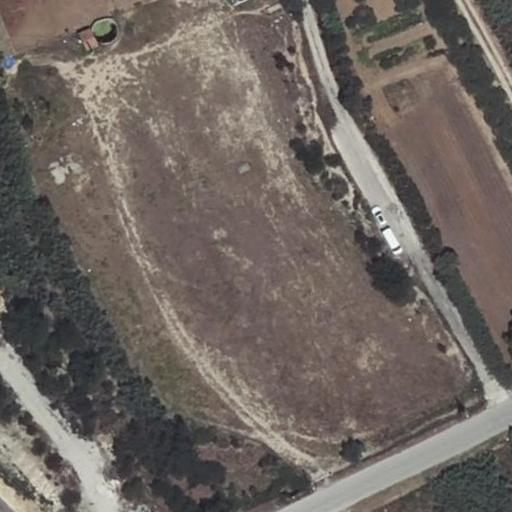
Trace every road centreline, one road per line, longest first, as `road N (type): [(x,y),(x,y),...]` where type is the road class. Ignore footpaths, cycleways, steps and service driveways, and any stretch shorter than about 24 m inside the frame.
road 1 (residential): [(506,414),(352,140),(303,0)]
road 2 (unclassified): [(506,414),(301,511)]
